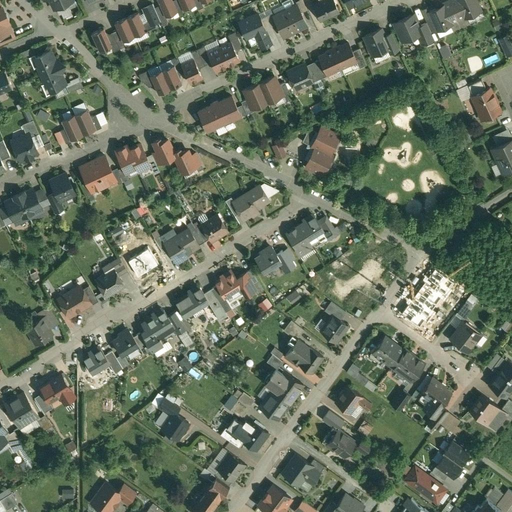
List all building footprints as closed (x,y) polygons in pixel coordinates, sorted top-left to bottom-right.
[(158,0),(160,3),(165,14),(177,9),(172,0),(158,0)] [(183,7),(179,0),(172,0),(177,9),(180,15),(185,12),(183,7)] [(201,0),(200,0),(194,0),(195,2),(198,8),(203,5),(201,0)] [(307,8),(303,0),(296,0),(293,2),(294,4),(297,3),(301,11),(307,8)] [(320,0),(314,3),(314,2),(313,2),(320,20),(321,19),(321,18),(337,11),(338,12),(339,12),(334,0),(320,0)] [(429,10),(428,10),(436,29),(450,23),(452,26),(453,25),(454,28),(461,25),(449,0),(447,0),(442,2),(443,4),(429,10)] [(476,0),(449,0),(461,25),(463,24),(468,21),(469,20),(466,15),(480,9),(476,0)] [(165,14),(160,3),(154,6),(162,22),(167,19),(165,14)] [(301,11),(297,3),(294,4),(285,9),(295,30),(307,24),(301,11)] [(0,4),(0,34),(11,29),(7,21),(9,20),(2,5),(0,6),(0,4)] [(436,29),(428,10),(429,10),(427,6),(421,9),(426,21),(431,31),(436,29)] [(275,13),(273,14),(277,23),(283,35),(295,30),(285,9),(275,13)] [(141,17),(138,10),(126,15),(134,33),(146,28),(141,17)] [(274,11),(265,15),(271,26),(277,23),(273,14),(275,13),(274,11)] [(257,12),(239,20),(246,36),(255,31),(261,45),(271,41),(257,12)] [(414,12),(394,22),(402,40),(421,31),(422,30),(419,24),(414,12)] [(126,15),(114,20),(118,28),(123,39),(134,33),(126,15)] [(154,31),(147,15),(141,17),(146,28),(148,34),(154,31)] [(426,21),(419,24),(422,30),(421,31),(426,41),(434,37),(431,31),(426,21)] [(103,26),(91,31),(99,49),(111,44),(106,33),(103,26)] [(381,27),(364,35),(367,43),(366,45),(368,49),(371,50),(372,54),(389,46),(384,35),(381,27)] [(123,39),(118,28),(112,30),(116,40),(119,47),(125,44),(123,39)] [(11,29),(0,34),(0,42),(14,36),(11,29)] [(116,40),(112,30),(106,33),(111,44),(114,49),(119,47),(116,40)] [(242,47),(235,30),(228,34),(230,40),(231,40),(235,50),(242,47)] [(399,48),(391,31),(384,35),(389,46),(391,51),(399,48)] [(235,50),(231,40),(230,40),(219,45),(228,65),(240,59),(235,50)] [(341,46),(334,49),(341,66),(356,60),(356,59),(352,50),(348,41),(340,45),(341,46)] [(207,50),(204,44),(197,48),(204,64),(212,61),(207,50)] [(207,50),(212,61),(216,70),(228,65),(219,45),(207,50)] [(32,46),(18,52),(21,58),(35,52),(32,46)] [(366,63),(359,47),(352,50),(356,59),(356,60),(359,66),(366,63)] [(50,48),(35,55),(38,61),(37,64),(41,73),(64,62),(54,58),(50,48)] [(204,64),(197,48),(190,51),(193,57),(198,67),(204,64)] [(334,49),(326,52),(326,51),(318,55),(319,58),(324,67),(326,73),(327,73),(341,66),(334,49)] [(181,62),(178,54),(170,57),(173,63),(178,74),(185,71),(181,62)] [(193,57),(181,62),(185,71),(190,82),(202,76),(198,67),(193,57)] [(319,58),(313,61),(317,70),(324,67),(319,58)] [(305,61),(286,69),(295,88),(312,80),(313,80),(310,73),(306,64),(305,61)] [(313,61),(306,64),(310,73),(317,70),(313,61)] [(64,62),(41,73),(44,81),(47,82),(50,88),(65,82),(61,72),(64,62)] [(161,68),(159,63),(148,68),(150,73),(154,83),(158,92),(170,86),(161,68)] [(178,74),(173,63),(161,68),(170,86),(181,81),(178,74)] [(324,67),(317,70),(320,77),(327,74),(327,73),(326,73),(324,67)] [(148,68),(139,73),(141,78),(149,85),(154,83),(150,73),(148,68)] [(5,69),(0,70),(0,92),(13,87),(5,69)] [(317,70),(310,73),(313,80),(312,80),(313,80),(320,77),(317,70)] [(274,74),(259,81),(267,101),(268,101),(267,100),(282,94),(283,93),(278,83),(274,74)] [(481,77),(467,83),(472,95),(486,88),(481,77)] [(80,78),(66,84),(69,91),(83,84),(80,78)] [(292,96),(285,80),(278,83),(283,93),(282,94),(285,100),(292,96)] [(258,81),(243,88),(243,87),(243,88),(247,97),(252,107),(267,101),(259,81),(258,81)] [(472,95),(471,95),(479,111),(482,110),(485,117),(486,118),(488,119),(489,119),(491,119),(492,118),(493,116),(493,115),(493,113),(500,110),(497,102),(496,102),(493,94),(490,86),(486,88),(472,95)] [(237,106),(232,94),(218,100),(217,99),(211,102),(212,103),(198,109),(206,128),(214,125),(215,127),(234,119),(233,117),(240,113),(237,106)] [(252,107),(247,97),(241,100),(242,103),(246,112),(247,112),(253,109),(252,107)] [(246,112),(242,103),(237,106),(240,113),(240,115),(246,112)] [(30,106),(25,108),(29,119),(34,117),(30,106)] [(42,108),(38,115),(48,120),(52,113),(42,108)] [(87,108),(74,113),(83,133),(90,130),(95,127),(95,126),(90,115),(87,108)] [(83,133),(74,113),(62,119),(65,127),(70,137),(71,138),(76,136),(83,133)] [(100,124),(96,113),(90,115),(95,126),(100,124)] [(33,118),(22,123),(26,133),(29,132),(31,136),(39,132),(33,118)] [(218,128),(221,133),(238,124),(235,119),(218,128)] [(320,125),(318,131),(315,129),(308,143),(313,146),(307,159),(305,165),(323,174),(333,154),(330,153),(340,135),(320,125)] [(70,137),(65,127),(60,129),(65,140),(70,137)] [(26,133),(11,140),(12,142),(11,143),(13,148),(15,149),(20,159),(26,157),(26,158),(33,156),(32,154),(38,151),(31,136),(29,132),(26,133)] [(167,138),(161,140),(160,137),(153,140),(157,149),(162,160),(174,154),(175,154),(173,151),(174,151),(168,138),(167,138)] [(511,166),(511,137),(492,147),(503,171),(511,166)] [(3,139),(0,139),(0,156),(1,159),(10,155),(3,139)] [(280,141),(272,144),(278,157),(286,154),(280,141)] [(140,142),(129,147),(127,143),(139,169),(150,163),(146,155),(140,142)] [(127,143),(115,149),(123,166),(126,170),(137,165),(138,169),(139,169),(127,143)] [(187,149),(181,151),(180,148),(174,151),(173,151),(175,154),(174,154),(182,171),(195,165),(190,154),(188,149),(187,149)] [(157,149),(152,152),(157,163),(162,160),(157,149)] [(196,151),(190,154),(195,165),(201,162),(196,151)] [(152,152),(146,155),(150,163),(151,165),(157,163),(152,152)] [(104,153),(80,165),(91,190),(116,179),(104,153)] [(157,163),(151,165),(154,171),(159,169),(157,163)] [(123,166),(118,168),(124,180),(129,178),(126,170),(123,166)] [(66,171),(50,179),(56,191),(60,199),(75,192),(66,171)] [(129,178),(124,180),(127,187),(132,184),(129,178)] [(233,200),(240,212),(243,218),(257,209),(256,207),(269,199),(260,184),(233,200)] [(43,187),(35,191),(42,206),(44,205),(41,199),(47,196),(43,187)] [(35,191),(33,188),(27,191),(24,190),(18,193),(30,217),(36,214),(35,212),(36,209),(42,206),(35,191)] [(56,191),(47,195),(54,211),(64,207),(60,199),(56,191)] [(30,217),(18,193),(13,195),(12,198),(5,201),(11,213),(14,219),(20,217),(23,218),(24,220),(30,217)] [(47,196),(41,199),(44,205),(50,203),(47,196)] [(233,200),(231,196),(225,199),(235,215),(240,212),(233,200)] [(138,218),(151,209),(146,202),(133,210),(138,218)] [(7,204),(0,207),(0,211),(3,217),(11,213),(7,204)] [(11,213),(3,217),(6,223),(14,219),(11,213)] [(217,213),(208,219),(205,213),(203,213),(199,215),(198,217),(201,223),(210,237),(214,235),(215,237),(228,230),(217,213)] [(314,214),(297,225),(306,238),(307,237),(322,228),(323,228),(318,221),(314,214)] [(336,234),(325,216),(318,221),(323,228),(322,228),(328,238),(336,234)] [(210,237),(201,223),(195,227),(197,230),(204,241),(210,237)] [(297,225),(286,232),(299,253),(312,245),(307,237),(306,238),(297,225)] [(188,227),(177,234),(173,228),(161,235),(160,235),(169,249),(176,261),(188,254),(187,252),(199,245),(199,244),(192,234),(188,227)] [(197,230),(192,234),(199,244),(204,241),(197,230)] [(169,249),(160,235),(161,235),(160,234),(155,237),(164,253),(169,249)] [(155,237),(145,243),(147,247),(148,247),(155,258),(164,253),(155,237)] [(272,246),(256,256),(255,256),(263,270),(280,260),(276,253),(272,246)] [(147,247),(128,259),(138,275),(158,263),(155,258),(148,247),(147,247)] [(294,265),(283,248),(276,253),(280,260),(286,270),(294,265)] [(390,260),(376,250),(367,263),(364,266),(373,272),(380,277),(388,267),(386,266),(390,260)] [(127,269),(119,256),(110,262),(113,268),(114,267),(118,275),(127,269)] [(354,264),(346,274),(342,271),(328,290),(344,302),(356,287),(365,294),(372,284),(372,280),(369,277),(373,272),(364,266),(367,263),(359,257),(354,264)] [(454,273),(436,260),(428,271),(446,284),(454,273)] [(354,264),(349,261),(342,271),(346,274),(354,264)] [(108,271),(96,278),(106,295),(124,284),(118,275),(114,267),(113,268),(110,262),(102,266),(104,270),(106,269),(108,271)] [(232,270),(215,280),(217,284),(224,294),(240,284),(246,294),(256,288),(245,271),(236,277),(232,270)] [(89,284),(83,288),(91,302),(90,302),(91,304),(98,300),(89,284)] [(224,294),(217,284),(211,288),(221,305),(225,310),(231,306),(224,294)] [(200,285),(176,300),(179,307),(184,314),(185,314),(207,300),(208,299),(204,292),(200,285)] [(75,291),(67,296),(63,295),(60,296),(59,300),(69,315),(90,302),(91,302),(83,288),(82,286),(78,286),(75,287),(75,291)] [(297,287),(288,296),(294,303),(304,294),(297,287)] [(416,287),(398,309),(411,319),(417,312),(432,323),(444,308),(416,287)] [(221,305),(211,288),(204,292),(208,299),(207,300),(214,310),(217,308),(221,305)] [(260,303),(266,310),(274,304),(269,296),(260,303)] [(473,303),(467,298),(463,303),(469,307),(473,303)] [(346,310),(331,300),(325,309),(332,314),(333,314),(340,319),(346,310)] [(463,303),(455,314),(461,318),(469,307),(463,303)] [(225,310),(221,305),(217,308),(221,315),(218,316),(220,319),(227,314),(225,310)] [(184,314),(179,307),(174,310),(181,320),(186,317),(185,314),(184,314)] [(163,308),(147,318),(143,321),(142,323),(143,324),(145,328),(140,331),(151,348),(151,349),(154,347),(157,353),(166,347),(159,336),(169,330),(168,328),(173,325),(173,324),(167,314),(163,308)] [(174,310),(167,314),(173,324),(173,325),(177,332),(185,327),(181,320),(174,310)] [(45,314),(26,326),(36,343),(52,333),(48,326),(51,324),(45,314)] [(340,319),(333,314),(332,314),(321,330),(322,330),(322,332),(326,335),(327,334),(336,340),(347,324),(340,319)] [(511,318),(509,317),(503,326),(509,330),(511,325),(511,318)] [(480,333),(463,320),(457,328),(459,329),(451,338),(466,350),(473,341),(478,345),(487,334),(481,330),(480,333)] [(304,329),(294,321),(286,331),(296,339),(304,329)] [(151,348),(140,331),(133,336),(129,329),(113,339),(121,352),(137,342),(144,353),(151,348)] [(403,348),(384,334),(371,351),(391,365),(403,348)] [(309,346),(299,339),(296,343),(294,341),(291,346),(295,348),(289,357),(296,362),(297,361),(298,362),(312,372),(323,356),(309,346)] [(100,347),(84,358),(92,371),(108,361),(115,372),(122,367),(112,349),(104,354),(100,347)] [(403,348),(391,365),(402,373),(403,372),(412,379),(424,362),(404,347),(403,348)] [(283,360),(273,353),(268,359),(279,366),(283,360)] [(180,360),(186,371),(194,366),(188,355),(180,360)] [(501,355),(491,368),(497,373),(504,364),(504,365),(508,360),(501,355)] [(497,373),(489,383),(505,395),(511,386),(511,363),(508,360),(504,365),(504,364),(497,373)] [(304,384),(285,370),(272,388),(291,402),(304,384)] [(368,378),(357,370),(353,376),(364,384),(368,378)] [(61,373),(40,386),(43,391),(49,402),(50,401),(61,394),(66,402),(74,397),(69,390),(71,389),(61,373)] [(435,378),(434,376),(432,376),(421,391),(430,397),(423,407),(433,415),(434,414),(435,415),(441,408),(439,407),(451,391),(441,384),(442,384),(436,379),(435,378)] [(371,379),(367,384),(374,390),(378,385),(371,379)] [(362,395),(348,384),(336,400),(350,411),(357,402),(362,395)] [(291,402),(272,388),(259,406),(278,419),(291,402)] [(401,388),(390,403),(400,410),(411,395),(401,388)] [(43,391),(34,397),(41,408),(51,402),(50,401),(49,402),(43,391)] [(24,392),(6,403),(19,426),(38,414),(24,392)] [(165,396),(159,392),(152,401),(159,406),(165,396)] [(253,400),(242,392),(238,398),(249,406),(253,400)] [(501,408),(481,393),(481,394),(470,409),(469,408),(469,409),(494,427),(505,412),(500,409),(501,408)] [(372,402),(362,395),(357,402),(367,409),(372,402)] [(180,406),(165,396),(159,406),(158,406),(171,414),(173,411),(175,413),(180,406)] [(249,406),(238,398),(230,408),(241,416),(249,406)] [(511,408),(505,403),(501,408),(500,409),(505,412),(511,416),(511,408)] [(436,416),(433,415),(427,422),(435,428),(440,422),(448,411),(442,406),(441,408),(442,409),(436,416)] [(329,408),(324,417),(344,428),(349,419),(329,408)] [(171,414),(162,427),(177,438),(189,422),(175,413),(173,411),(171,414)] [(459,420),(448,411),(440,422),(451,430),(459,420)] [(45,414),(37,419),(44,430),(52,425),(45,414)] [(364,419),(357,428),(366,435),(373,425),(364,419)] [(254,420),(241,437),(256,448),(269,431),(254,420)] [(435,428),(427,422),(424,427),(432,432),(435,428)] [(356,440),(338,427),(332,435),(328,431),(321,439),(333,449),(334,447),(344,455),(356,440)] [(14,430),(4,435),(11,447),(21,441),(14,430)] [(362,438),(356,445),(365,452),(371,444),(362,438)] [(469,453),(451,440),(443,452),(462,465),(461,464),(469,453)] [(245,463),(230,452),(217,468),(233,480),(245,463)] [(297,452),(282,472),(297,483),(302,475),(312,482),(321,470),(297,452)] [(462,465),(443,452),(444,453),(436,464),(440,467),(448,473),(454,477),(462,465)] [(33,458),(22,463),(26,470),(36,465),(33,458)] [(436,464),(431,470),(436,473),(440,467),(436,464)] [(445,488),(415,466),(406,478),(436,500),(445,488)] [(448,473),(440,467),(436,473),(443,479),(448,473)] [(209,511),(229,485),(211,472),(208,477),(213,481),(191,509),(193,510),(192,511),(209,511)] [(118,490),(106,481),(91,502),(104,511),(108,511),(113,506),(114,507),(118,502),(117,501),(119,497),(122,493),(118,490)] [(136,491),(124,482),(118,490),(122,493),(119,497),(127,503),(136,491)] [(273,484),(259,503),(270,511),(276,511),(281,506),(283,507),(290,497),(289,496),(273,484)] [(0,492),(0,499),(11,492),(8,487),(0,492)] [(494,487),(487,497),(496,504),(504,494),(494,487)] [(74,488),(62,488),(62,498),(74,497),(74,488)] [(11,492),(0,499),(0,511),(1,511),(18,503),(11,492)] [(357,501),(345,492),(336,504),(332,509),(335,511),(358,511),(364,505),(358,500),(357,501)] [(309,503),(299,496),(293,504),(303,511),(309,503)] [(487,497),(480,506),(478,504),(475,509),(477,510),(475,511),(502,511),(504,510),(496,504),(487,497)] [(411,498),(400,511),(427,511),(429,511),(411,498)] [(331,500),(321,511),(335,511),(332,509),(336,504),(331,500)] [(164,511),(152,503),(145,511),(164,511)]
